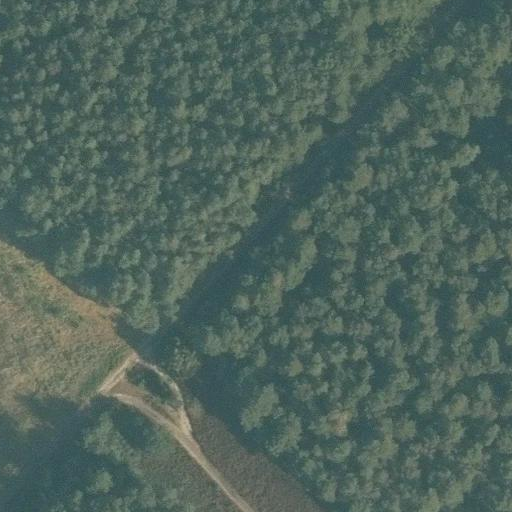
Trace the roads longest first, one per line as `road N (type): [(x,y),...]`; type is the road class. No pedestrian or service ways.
road 1 (track): [(456,0),(117,380)]
road 2 (track): [(0,511),(117,380),(247,511)]
